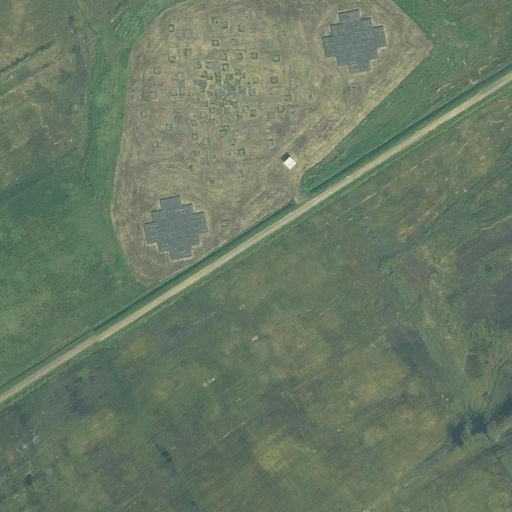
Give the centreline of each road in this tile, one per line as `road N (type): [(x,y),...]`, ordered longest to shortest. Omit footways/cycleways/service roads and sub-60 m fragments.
road 1 (unclassified): [(0,401),(511,74)]
road 2 (track): [(306,205),(278,159),(317,137),(364,92),(400,36)]
